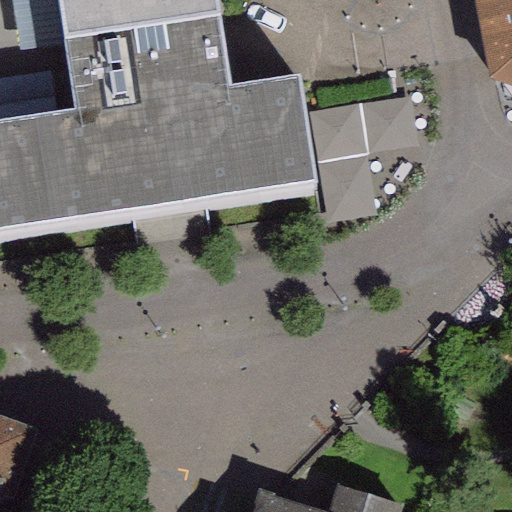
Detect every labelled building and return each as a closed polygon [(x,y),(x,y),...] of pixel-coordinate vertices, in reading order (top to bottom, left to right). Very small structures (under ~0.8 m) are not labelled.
[(56,0),(73,122),(232,97),(213,0),(56,0)] [(511,0),(471,0),(489,90),(511,99),(511,0)] [(73,122),(0,133),(0,249),(318,200),(300,87),(232,97),(73,122)] [(0,511),(12,511),(38,442),(0,428),(0,511)] [(401,511),(337,499),(331,511),(401,511)]
